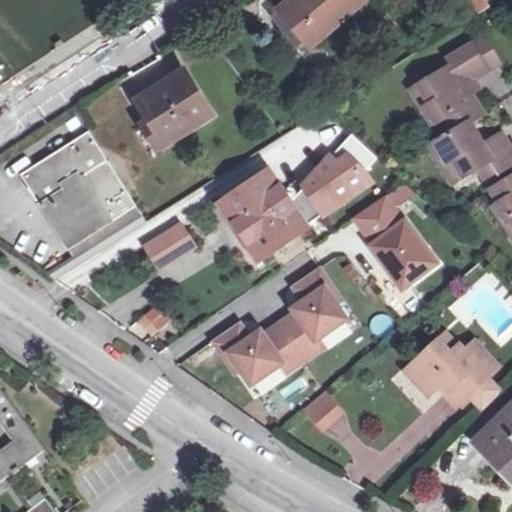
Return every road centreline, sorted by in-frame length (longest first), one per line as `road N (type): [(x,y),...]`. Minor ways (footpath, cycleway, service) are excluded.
road 1 (tertiary): [(0,313),(196,443)]
road 2 (residential): [(196,0),(0,122)]
road 3 (tertiary): [(196,443),(318,511)]
